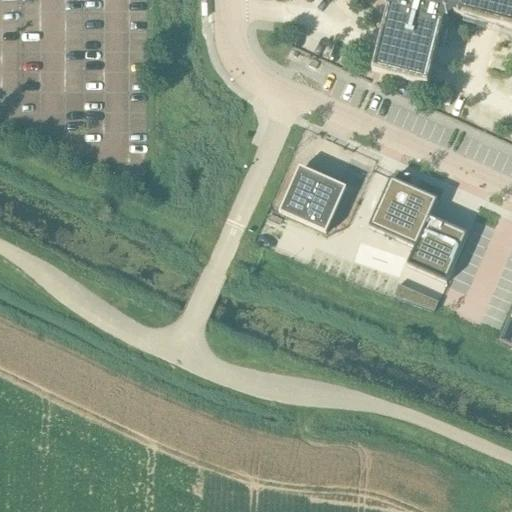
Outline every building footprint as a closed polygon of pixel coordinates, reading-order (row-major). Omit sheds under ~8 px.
[(382,0),(389,10),(444,24),(454,17),(458,0),(382,0)] [(300,171),(281,215),(326,235),(345,191),(300,171)] [(391,182),(370,229),(415,250),(407,267),(446,285),(455,267),(468,237),(430,220),(438,203),(416,193),(406,188),(391,182)] [(399,287),(394,300),(434,313),(438,304),(399,287)] [(511,314),(500,341),(511,345),(511,314)]
